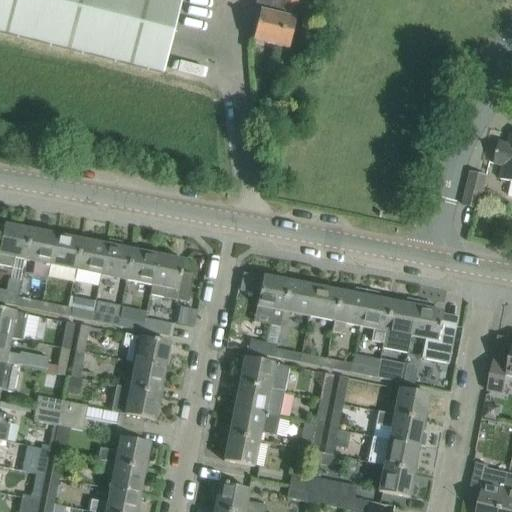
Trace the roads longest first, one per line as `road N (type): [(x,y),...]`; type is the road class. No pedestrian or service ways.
road 1 (residential): [(174,511),(233,221)]
road 2 (residential): [(444,511),(491,270)]
road 3 (tertiary): [(233,221),(0,179)]
road 4 (tertiary): [(434,259),(233,221)]
road 5 (residential): [(434,259),(452,170),(476,116)]
